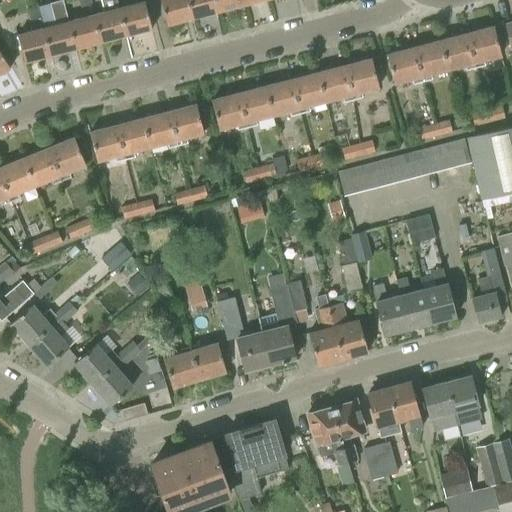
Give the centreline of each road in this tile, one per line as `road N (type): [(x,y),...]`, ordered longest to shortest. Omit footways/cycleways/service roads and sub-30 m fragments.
road 1 (residential): [(42,413),(88,435),(134,440),(511,334)]
road 2 (residential): [(0,127),(61,102),(419,0)]
